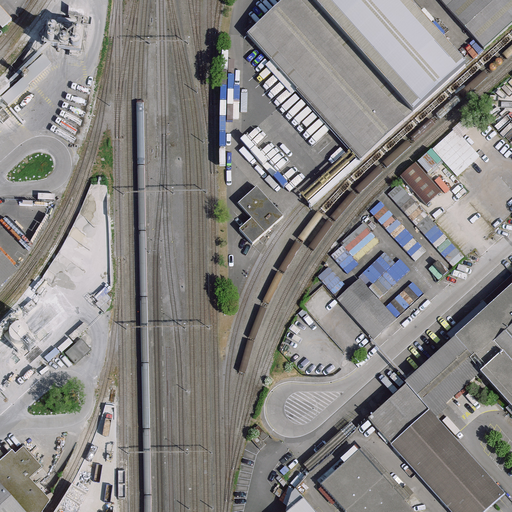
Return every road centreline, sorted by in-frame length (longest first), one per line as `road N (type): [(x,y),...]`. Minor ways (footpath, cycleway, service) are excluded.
road 1 (residential): [(511,241),(355,379)]
road 2 (unknown): [(86,0),(90,47),(55,122),(54,145)]
road 3 (residential): [(355,379),(282,391),(274,410),(280,422),(292,429),(311,423)]
